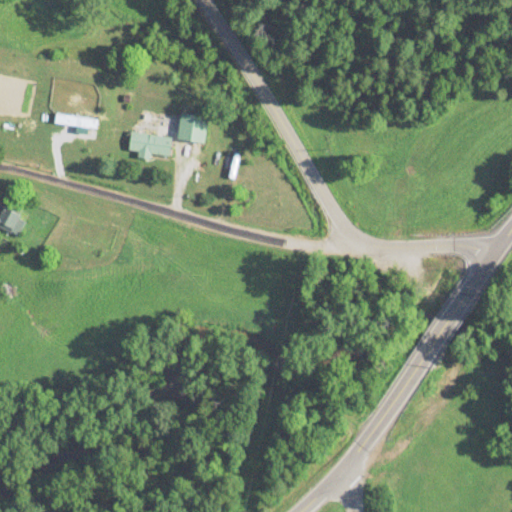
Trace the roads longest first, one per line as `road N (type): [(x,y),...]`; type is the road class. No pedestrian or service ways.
road 1 (residential): [(352,244),(269,245),(0,167)]
road 2 (residential): [(352,244),(200,0)]
road 3 (secondary): [(420,367),(344,474),(300,511)]
road 4 (residential): [(505,242),(352,244)]
